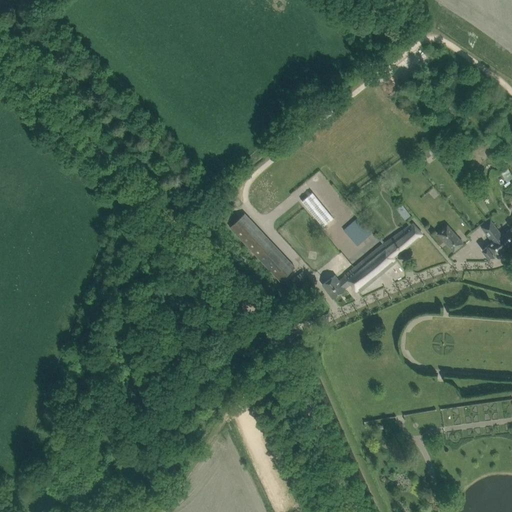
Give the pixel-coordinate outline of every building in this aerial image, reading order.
[(431,155),(425,146),(418,151),(424,160),(431,155)] [(509,185),(511,170),(498,168),(496,184),(509,185)] [(312,192),(302,201),(323,226),(333,218),(312,192)] [(407,210),(401,214),(405,220),(411,215),(407,210)] [(230,227),(280,282),(295,268),(259,228),(245,213),(230,227)] [(359,217),(344,230),(358,245),(373,232),(359,217)] [(493,242),(482,250),(490,260),(511,243),(511,227),(500,237),(495,230),(496,229),(497,229),(491,220),(481,227),(487,234),(493,242)] [(330,279),(322,285),(333,299),(346,290),(345,288),(351,284),(358,293),(396,261),(394,258),(422,234),(416,226),(413,223),(390,238),(339,280),(335,275),(330,279)] [(438,233),(454,251),(463,243),(447,225),(438,233)] [(293,278),(298,285),(307,278),(303,272),(293,278)]
